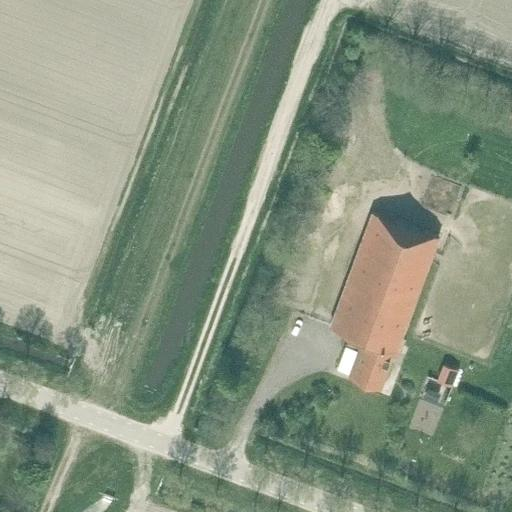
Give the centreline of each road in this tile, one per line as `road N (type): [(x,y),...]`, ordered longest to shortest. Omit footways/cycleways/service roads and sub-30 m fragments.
road 1 (track): [(328,0),(170,447)]
road 2 (tertiary): [(344,511),(0,383)]
